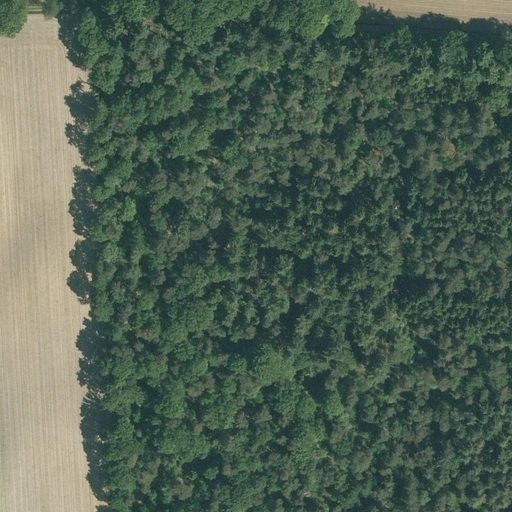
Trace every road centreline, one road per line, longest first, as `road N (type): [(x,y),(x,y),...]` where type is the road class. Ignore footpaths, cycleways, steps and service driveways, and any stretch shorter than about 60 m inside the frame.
road 1 (track): [(378,511),(402,150),(389,25)]
road 2 (track): [(389,25),(169,8),(0,6)]
road 3 (track): [(511,37),(389,25)]
